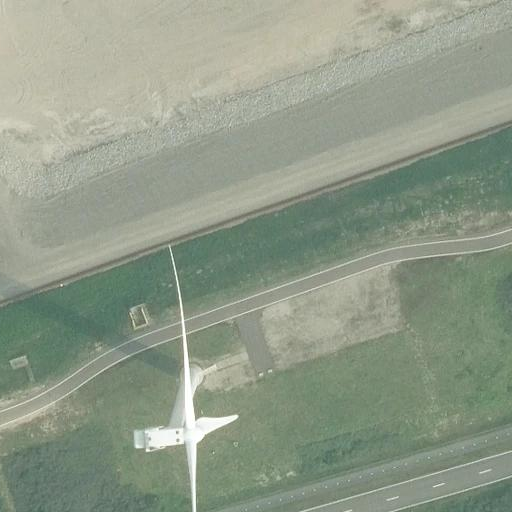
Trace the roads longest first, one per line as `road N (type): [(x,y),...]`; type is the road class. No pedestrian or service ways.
road 1 (track): [(511,27),(0,209)]
road 2 (unclassified): [(511,462),(350,511)]
